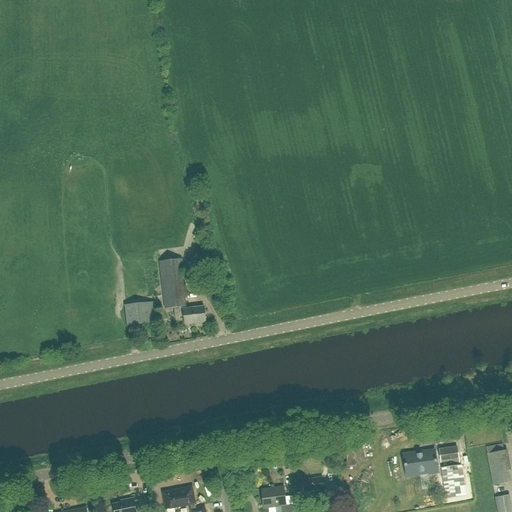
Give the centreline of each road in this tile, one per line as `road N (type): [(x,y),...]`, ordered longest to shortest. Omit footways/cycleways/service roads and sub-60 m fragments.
road 1 (tertiary): [(511,283),(0,385)]
road 2 (tertiary): [(218,441),(511,400)]
road 3 (tertiary): [(0,484),(218,441)]
